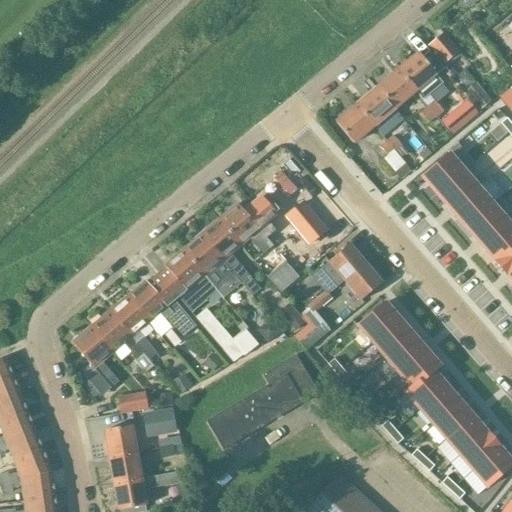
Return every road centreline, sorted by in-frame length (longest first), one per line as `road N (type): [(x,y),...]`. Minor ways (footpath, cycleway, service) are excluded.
road 1 (residential): [(77,511),(43,321),(285,117)]
road 2 (residential): [(500,358),(285,117)]
road 3 (residential): [(285,117),(424,0)]
